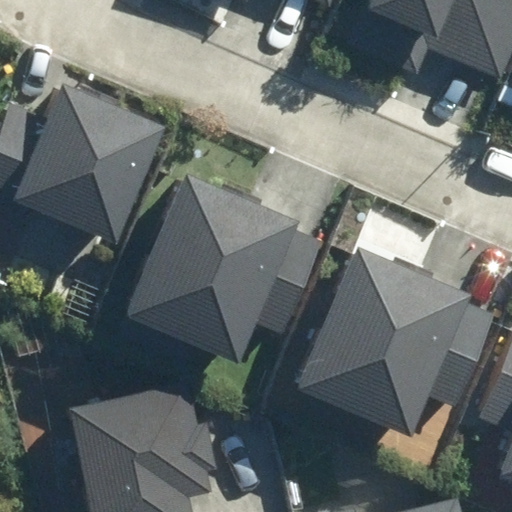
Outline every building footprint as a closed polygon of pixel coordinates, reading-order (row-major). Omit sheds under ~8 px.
[(495,95),(511,43),(511,0),(364,0),(349,47),(495,95)] [(0,197),(101,244),(156,128),(20,65),(0,108),(0,197)] [(236,380),(298,235),(152,173),(90,318),(236,380)] [(425,453),(475,319),(328,264),(277,398),(425,453)] [(192,511),(171,384),(59,403),(77,511),(192,511)] [(511,490),(511,451),(500,487),(511,490)] [(455,511),(447,474),(316,502),(317,511),(455,511)]
